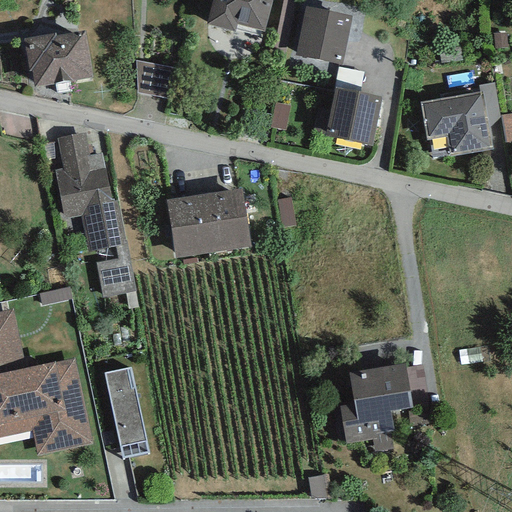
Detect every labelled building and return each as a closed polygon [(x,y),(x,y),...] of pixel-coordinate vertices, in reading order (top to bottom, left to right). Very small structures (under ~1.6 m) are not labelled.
[(211,0),(205,24),(235,32),(237,24),(264,31),(272,0),(211,0)] [(351,16),(305,7),(295,55),(342,64),(351,16)] [(55,33),(23,38),(28,72),(31,71),(34,87),(92,77),(84,30),(55,35),(55,33)] [(174,68),(136,61),(137,93),(168,99),(174,68)] [(479,93),(420,103),(426,141),(429,140),(432,158),(452,154),(453,156),(493,149),(489,126),(501,124),(494,83),(478,85),(479,93)] [(381,97),(335,87),(324,135),(371,145),(381,97)] [(289,107),(274,104),(270,128),(285,130),(289,107)] [(511,114),(501,116),(505,142),(511,141),(511,114)] [(85,133),(57,139),(63,168),(54,170),(64,219),(81,215),(89,252),(115,247),(117,258),(96,263),(103,298),(135,291),(116,201),(112,202),(102,153),(90,155),(85,133)] [(241,189),(166,201),(175,259),(250,247),(241,189)] [(290,198),(276,201),(281,228),(295,226),(290,198)] [(38,293),(41,305),(72,299),(70,287),(38,293)] [(0,311),(0,373),(25,369),(13,309),(0,311)] [(0,437),(33,431),(38,456),(92,445),(74,359),(25,369),(0,373),(0,437)] [(348,372),(354,404),(339,406),(345,444),(372,439),(374,453),(393,450),(390,431),(394,431),(391,411),(412,408),(405,363),(348,372)] [(130,368),(104,373),(121,459),(148,454),(130,368)]
